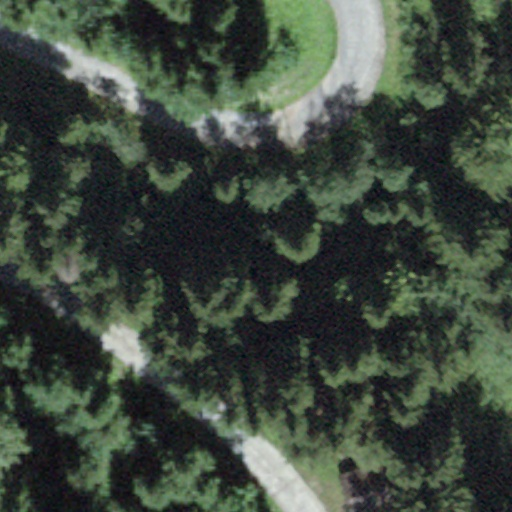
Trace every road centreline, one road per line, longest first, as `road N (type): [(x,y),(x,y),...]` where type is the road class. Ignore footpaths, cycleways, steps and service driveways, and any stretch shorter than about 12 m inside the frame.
road 1 (track): [(0,35),(201,131),(291,138),(348,101),(366,30),(357,0)]
road 2 (track): [(305,511),(277,473),(77,306),(0,267)]
